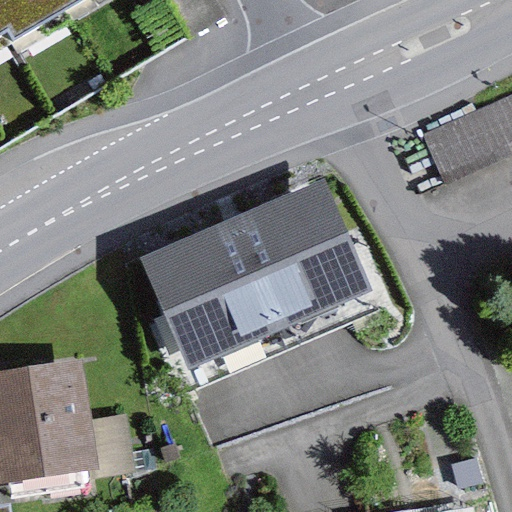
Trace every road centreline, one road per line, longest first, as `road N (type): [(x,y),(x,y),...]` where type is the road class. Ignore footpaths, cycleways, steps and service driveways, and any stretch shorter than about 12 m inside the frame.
road 1 (residential): [(337,83),(494,420),(508,511)]
road 2 (secondary): [(0,249),(103,189),(310,95)]
road 3 (unknown): [(481,392),(276,455)]
road 4 (secondary): [(337,83),(511,0)]
